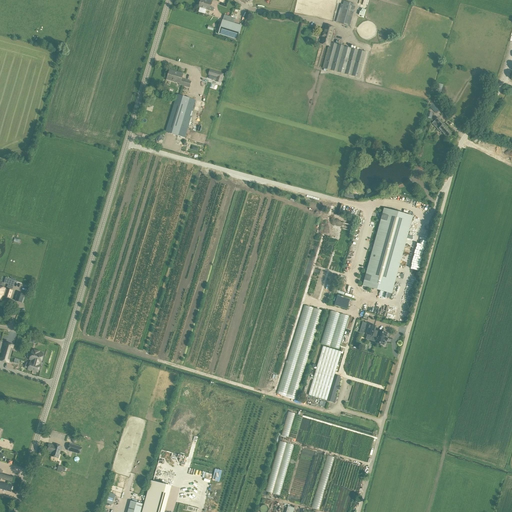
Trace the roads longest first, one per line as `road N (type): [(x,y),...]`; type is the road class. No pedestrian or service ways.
road 1 (tertiary): [(65,344),(168,0)]
road 2 (unknown): [(359,294),(396,298),(422,225),(417,213),(387,203),(373,208),(352,268),(355,289)]
road 3 (unclassified): [(358,511),(410,324)]
road 4 (tertiary): [(15,511),(65,344)]
road 5 (unclassified): [(442,211),(459,143),(511,63)]
road 6 (unknown): [(359,294),(341,344),(338,407),(383,419)]
